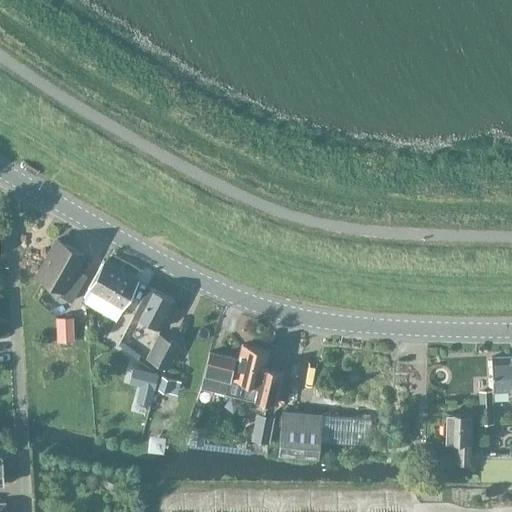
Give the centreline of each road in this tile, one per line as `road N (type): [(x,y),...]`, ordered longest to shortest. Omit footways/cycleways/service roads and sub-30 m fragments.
road 1 (tertiary): [(9,178),(202,285),(256,306),(373,327),(511,332)]
road 2 (residential): [(9,178),(28,511)]
